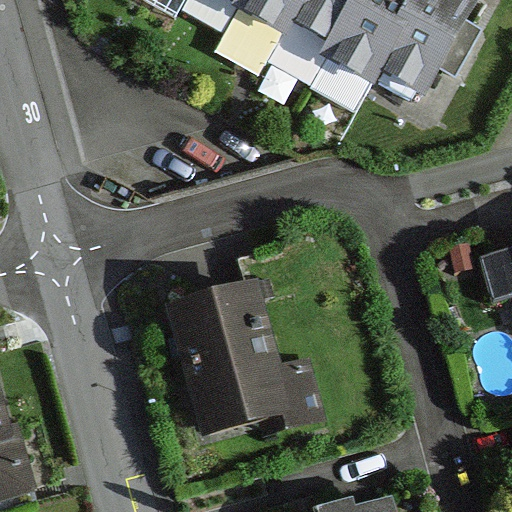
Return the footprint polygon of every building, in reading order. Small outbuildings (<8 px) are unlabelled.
[(264,0),(258,11),(302,35),(310,21),(321,0),(264,0)] [(321,0),(310,21),(358,48),(385,0),(321,0)] [(385,0),(358,48),(349,65),(391,89),(399,75),(441,0),(385,0)] [(441,0),(399,75),(442,99),(497,0),(441,0)] [(278,279),(173,307),(208,438),(313,410),(278,279)] [(0,511),(45,501),(1,335),(0,335),(0,511)] [(414,511),(410,497),(357,511),(414,511)]
